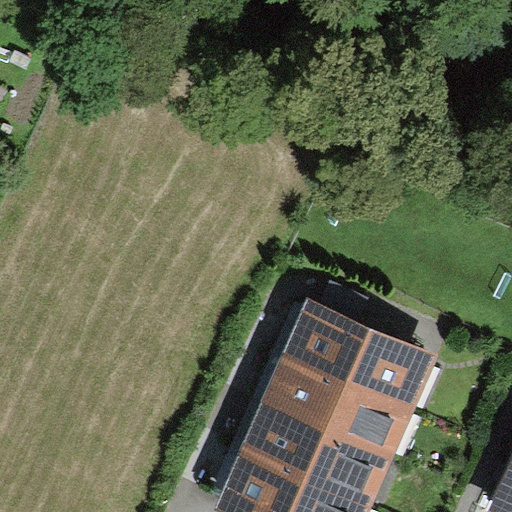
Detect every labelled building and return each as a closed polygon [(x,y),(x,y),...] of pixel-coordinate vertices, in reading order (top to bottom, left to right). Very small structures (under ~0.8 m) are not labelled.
[(417,351),(313,305),(292,353),(396,399),(417,351)] [(396,399),(292,353),(270,401),(375,447),(396,399)] [(375,447),(270,401),(250,449),(354,494),(375,447)] [(346,511),(354,494),(250,449),(228,497),(262,511),(346,511)] [(511,471),(501,496),(511,500),(511,471)]
